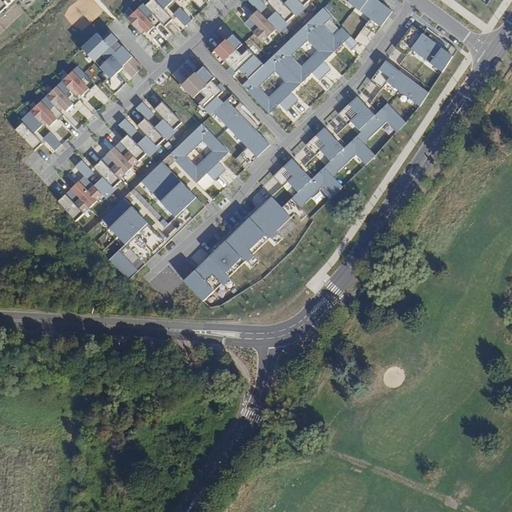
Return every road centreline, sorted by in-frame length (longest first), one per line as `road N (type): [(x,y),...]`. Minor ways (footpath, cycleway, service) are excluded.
road 1 (secondary): [(269,343),(298,334),(346,282),(498,58)]
road 2 (secondary): [(488,51),(339,273),(295,320),(269,329)]
road 3 (unclassified): [(269,343),(255,409),(186,511)]
road 4 (residential): [(289,141),(355,79),(414,0)]
road 5 (residential): [(161,266),(229,211),(289,141)]
road 6 (secondary): [(112,326),(269,343)]
road 7 (secondary): [(269,329),(112,326)]
road 8 (residential): [(46,174),(158,73)]
road 9 (residential): [(189,44),(289,141)]
road 10 (track): [(358,462),(469,511)]
